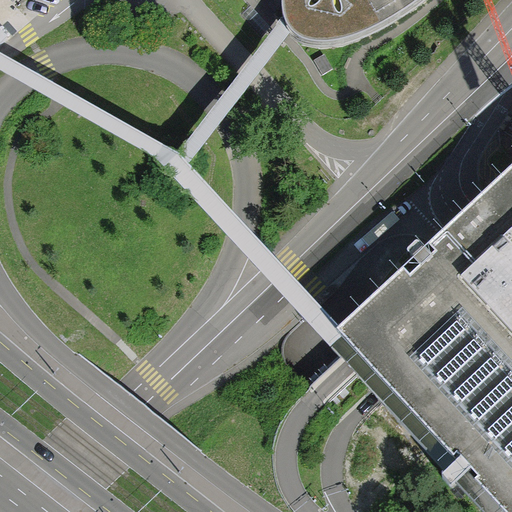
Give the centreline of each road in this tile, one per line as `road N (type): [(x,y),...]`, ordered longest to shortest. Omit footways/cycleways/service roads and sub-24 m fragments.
road 1 (unclassified): [(453,107),(28,511)]
road 2 (primary): [(205,511),(0,347)]
road 3 (primary): [(0,422),(119,511)]
